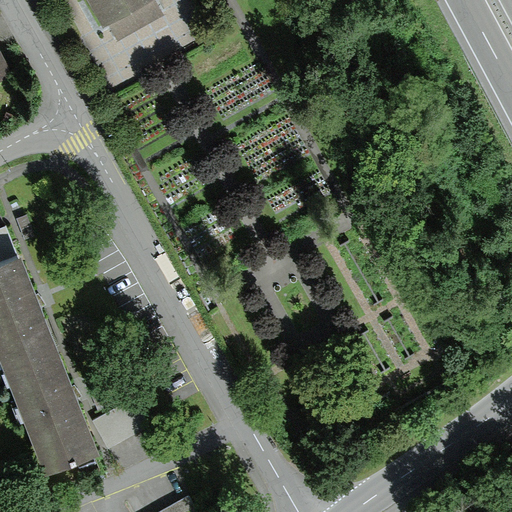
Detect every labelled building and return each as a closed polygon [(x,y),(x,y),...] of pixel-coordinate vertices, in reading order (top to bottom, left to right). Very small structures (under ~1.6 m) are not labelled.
[(88,0),(103,26),(109,23),(150,0),(88,0)] [(153,0),(150,0),(109,23),(118,39),(162,15),(153,0)] [(27,216),(17,220),(25,239),(36,235),(27,216)] [(5,227),(0,228),(0,262),(17,256),(5,227)] [(0,361),(5,373),(59,351),(21,255),(17,256),(0,262),(0,361)] [(99,452),(59,351),(5,373),(44,474),(99,452)] [(98,414),(114,444),(155,422),(139,392),(98,414)] [(198,511),(189,496),(159,511),(198,511)]
